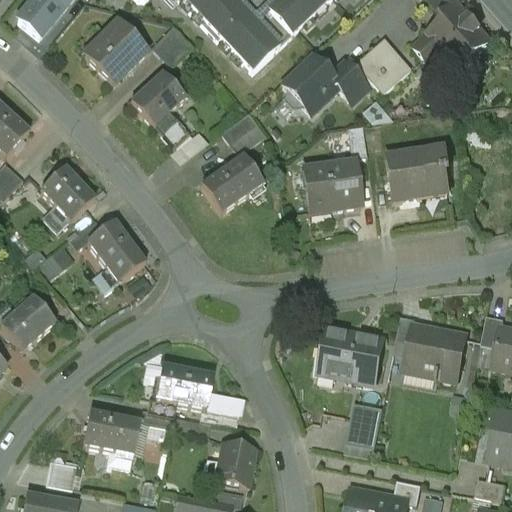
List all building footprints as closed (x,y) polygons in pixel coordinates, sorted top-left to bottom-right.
[(78,0),(29,0),(11,22),(40,46),(78,0)] [(251,80),(290,44),(265,17),(272,11),(268,6),(262,0),(159,0),(171,12),(177,7),(180,10),(188,19),(191,22),(200,31),(216,48),(218,46),(221,48),(230,58),(232,61),(242,70),(251,80)] [(336,0),(286,0),(291,5),(278,17),(272,11),(265,17),(290,44),(301,33),(310,25),(313,22),(322,13),(333,3),(336,0)] [(273,0),(268,6),(272,11),(283,0),(273,0)] [(286,0),(283,0),(272,11),(278,17),(291,5),(286,0)] [(336,0),(333,3),(337,8),(345,0),(336,0)] [(462,5),(457,0),(422,0),(442,22),(457,8),(457,9),(462,5)] [(442,22),(423,38),(423,39),(409,51),(424,69),(439,56),(446,65),(442,68),(451,78),(455,74),(457,76),(466,69),(481,55),(491,47),(457,9),(457,8),(442,22)] [(188,19),(180,10),(177,12),(186,21),(188,19)] [(322,13),(313,22),(317,27),(327,18),(322,13)] [(200,31),(191,22),(189,24),(198,34),(200,31)] [(310,25),(301,33),(305,38),(314,30),(310,25)] [(146,58),(118,29),(82,64),(110,92),(122,80),(124,81),(146,59),(146,58)] [(172,31),(146,58),(146,59),(150,54),(160,64),(182,43),(172,31)] [(182,43),(160,64),(168,73),(191,53),(182,43)] [(409,76),(382,45),(348,75),(355,84),(361,78),(381,101),(409,76)] [(230,58),(221,48),(216,53),(225,63),(230,58)] [(481,55),(466,69),(474,78),(490,65),(481,55)] [(242,70),(232,61),(228,65),(237,75),(242,70)] [(328,82),(308,62),(279,89),(309,120),(337,94),(338,93),(328,82)] [(355,84),(348,75),(347,76),(341,69),(328,82),(338,93),(337,94),(351,109),(364,97),(357,89),(359,87),(355,84)] [(162,79),(129,109),(151,134),(168,118),(185,103),(162,79)] [(28,135),(0,110),(0,158),(3,162),(28,135)] [(188,139),(168,118),(151,134),(171,155),(188,139)] [(247,119),(222,139),(231,150),(255,129),(247,119)] [(361,132),(346,135),(350,165),(366,163),(361,132)] [(445,154),(384,163),(390,207),(401,205),(401,202),(417,200),(417,198),(447,194),(445,176),(448,176),(445,154)] [(240,161),(199,191),(218,219),(260,189),(240,161)] [(5,167),(0,172),(0,192),(15,176),(5,167)] [(353,169),(301,176),(302,178),(305,177),(307,193),(304,193),(308,220),(309,220),(308,216),(329,213),(329,217),(359,213),(353,169)] [(94,202),(63,173),(38,196),(68,226),(94,202)] [(15,176),(0,192),(0,203),(3,206),(23,184),(15,176)] [(93,226),(68,245),(75,254),(83,248),(100,235),(93,226)] [(100,235),(83,248),(113,288),(142,266),(112,226),(100,235)] [(50,284),(74,266),(63,252),(40,270),(50,284)] [(31,304),(0,331),(0,334),(21,359),(53,330),(31,304)] [(486,323),(480,352),(495,355),(500,334),(502,334),(503,326),(486,323)] [(415,327),(400,324),(395,352),(408,355),(412,334),(413,334),(415,327)] [(413,334),(412,334),(408,355),(404,377),(436,383),(436,384),(457,388),(466,343),(446,339),(446,341),(413,334)] [(511,335),(502,334),(500,334),(495,355),(492,374),(511,378),(511,335)] [(384,346),(326,335),(318,378),(344,384),(344,386),(375,392),(384,346)] [(214,383),(162,373),(155,407),(176,412),(207,418),(214,383)] [(155,407),(148,406),(146,418),(174,424),(176,412),(155,407)] [(140,429),(89,419),(82,453),(133,463),(140,429)] [(511,421),(498,419),(488,468),(511,472),(511,421)] [(380,427),(352,422),(346,450),(375,455),(380,427)] [(207,431),(174,424),(171,438),(204,445),(207,431)] [(255,457),(223,450),(214,490),(247,496),(255,457)] [(74,473),(48,468),(43,492),(69,497),(74,473)] [(505,492),(478,486),(474,504),(502,509),(505,492)] [(420,492),(397,488),(393,506),(407,508),(407,510),(417,511),(420,492)] [(393,506),(369,501),(370,500),(350,496),(347,511),(406,511),(407,510),(407,508),(393,506)] [(76,511),(77,511),(26,501),(23,511),(76,511)] [(426,501),(424,511),(442,511),(444,504),(426,501)]
